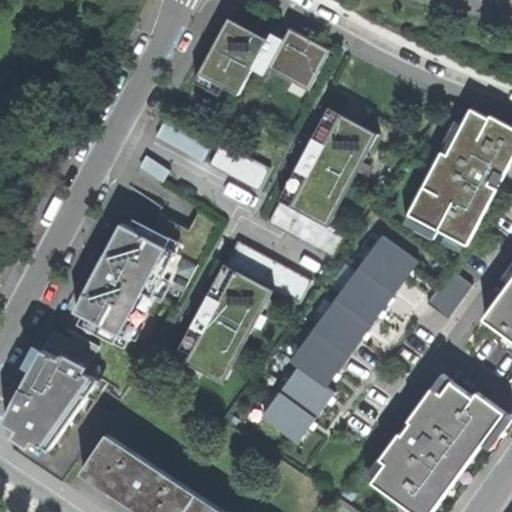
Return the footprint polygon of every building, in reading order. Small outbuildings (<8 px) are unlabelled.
[(235,21),(206,74),(229,86),(244,94),(258,69),(273,41),(235,21)] [(296,29),(289,41),(274,69),(314,90),(336,50),(296,29)] [(276,34),(273,41),(258,69),(271,76),(274,69),(289,41),(282,37),(276,34)] [(224,95),(229,86),(206,74),(201,83),(224,95)] [(511,131),(463,107),(407,217),(465,246),(511,152),(511,131)] [(316,144),(285,200),(333,226),(382,134),(334,109),(316,144)] [(173,115),(160,139),(206,163),(218,140),(173,115)] [(275,170),(225,144),(213,167),(263,193),(275,170)] [(143,168),(165,184),(173,172),(151,157),(143,168)] [(350,234),(333,226),(285,200),(272,224),(336,259),(350,234)] [(138,220),(134,228),(181,253),(185,245),(138,220)] [(99,274),(79,312),(87,316),(82,324),(130,350),(157,298),(165,302),(176,282),(168,277),(181,253),(134,228),(126,224),(99,274)] [(325,388),(418,263),(381,235),(288,361),(296,367),(325,388)] [(242,242),(229,265),(278,291),(302,304),(315,281),(242,242)] [(278,291),(229,265),(210,301),(180,357),(228,383),(278,291)] [(451,270),(427,302),(447,317),(471,285),(451,270)] [(511,272),(476,320),(511,346),(511,272)] [(57,332),(47,349),(65,358),(67,353),(93,367),(103,347),(77,334),(74,340),(57,332)] [(6,421),(20,430),(37,442),(53,453),(84,410),(105,381),(90,371),(93,367),(67,353),(65,358),(47,349),(40,344),(28,367),(32,371),(23,388),(6,421)] [(325,388),(296,367),(259,417),(295,444),(333,394),(325,388)] [(407,511),(432,511),(503,413),(443,371),(418,405),(388,449),(364,481),(407,511)] [(111,385),(105,381),(84,410),(90,414),(111,385)] [(33,448),(37,442),(20,430),(15,436),(24,442),(33,448)] [(143,511),(190,511),(201,495),(110,434),(84,473),(104,486),(143,511)] [(227,511),(201,495),(190,511),(227,511)]
